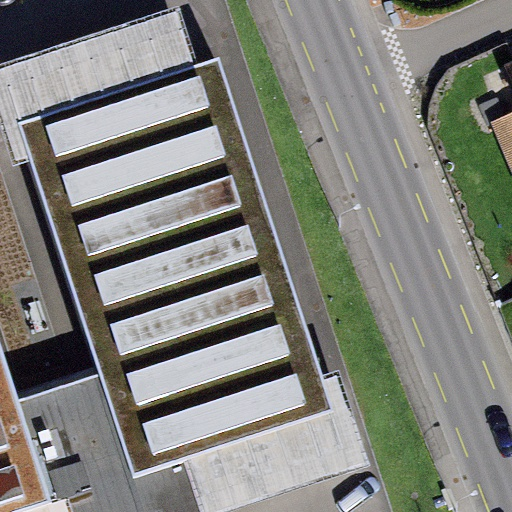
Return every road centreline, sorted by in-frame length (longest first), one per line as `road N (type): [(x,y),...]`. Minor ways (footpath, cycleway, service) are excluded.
road 1 (tertiary): [(511,489),(347,76)]
road 2 (residential): [(347,76),(511,6)]
